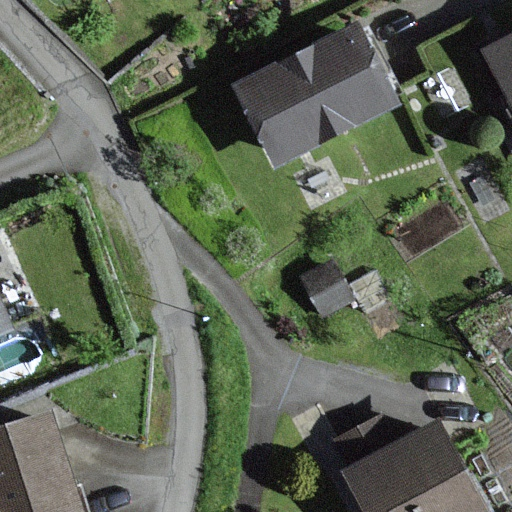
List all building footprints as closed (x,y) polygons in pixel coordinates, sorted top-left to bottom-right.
[(357,26),(238,84),(276,162),(395,104),(357,26)] [(511,39),(491,50),(511,91),(511,39)] [(0,304),(0,331),(9,327),(0,304)] [(395,403),(331,431),(341,453),(405,425),(395,403)] [(83,511),(50,412),(0,428),(0,511),(83,511)] [(487,511),(438,421),(346,471),(368,511),(487,511)]
